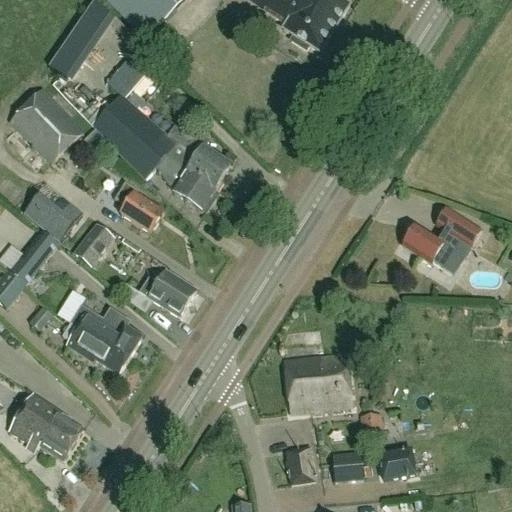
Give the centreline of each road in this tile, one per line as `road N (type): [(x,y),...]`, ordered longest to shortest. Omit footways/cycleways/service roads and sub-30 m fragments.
road 1 (tertiary): [(211,362),(440,7)]
road 2 (tertiary): [(113,511),(211,362)]
road 3 (residential): [(263,511),(242,417),(211,362)]
